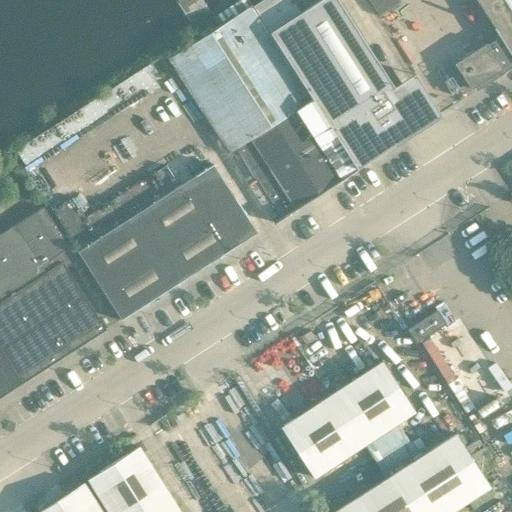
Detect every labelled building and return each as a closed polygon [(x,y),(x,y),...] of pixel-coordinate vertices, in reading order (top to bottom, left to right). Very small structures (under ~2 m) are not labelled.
[(341,177),(297,109),(312,99),(252,6),(251,5),(248,0),(242,0),(237,3),(236,2),(217,14),(223,23),(167,59),(228,153),(236,147),(280,216),(341,177)] [(393,87),(337,0),(318,0),(319,1),(306,10),(305,9),(300,12),(299,10),(298,11),(291,0),(261,0),(252,6),(312,99),(355,167),(393,143),(401,133),(415,125),(416,126),(417,125),(438,111),(414,73),(393,87)] [(371,0),(380,13),(400,0),(371,0)] [(511,0),(443,0),(466,34),(486,20),(473,1),(474,0),(478,0),(502,36),(511,51),(511,0)] [(511,62),(511,51),(502,36),(489,44),(504,67),(511,62)] [(504,67),(489,44),(488,42),(457,63),(474,89),(505,69),(504,67)] [(120,319),(256,232),(247,219),(241,217),(242,210),(226,185),(219,184),(220,177),(212,164),(76,251),(120,319)] [(105,329),(65,267),(62,262),(74,254),(43,206),(0,233),(0,350),(21,383),(105,329)] [(436,310),(407,329),(415,342),(444,323),(436,310)] [(0,396),(21,383),(0,350),(0,396)] [(397,422),(414,411),(381,360),(280,426),(312,475),(311,476),(333,510),(329,511),(447,511),(489,486),(455,433),(426,451),(418,437),(410,442),(397,422)] [(86,478),(107,511),(180,511),(137,446),(86,478)] [(33,511),(101,511),(82,481),(33,511)]
